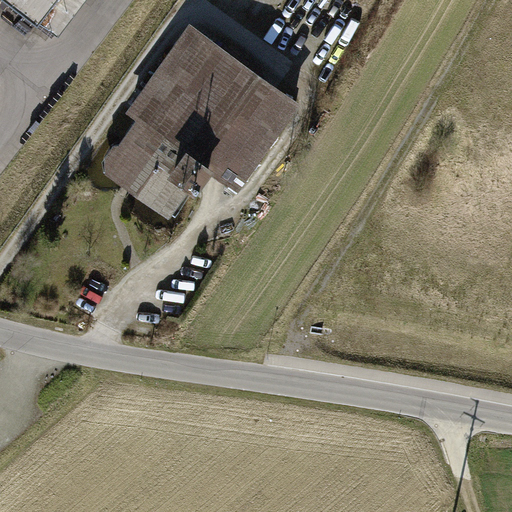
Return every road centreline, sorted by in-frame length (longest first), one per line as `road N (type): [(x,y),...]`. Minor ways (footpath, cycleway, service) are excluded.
road 1 (tertiary): [(0,329),(75,350),(511,415)]
road 2 (track): [(278,378),(489,0)]
